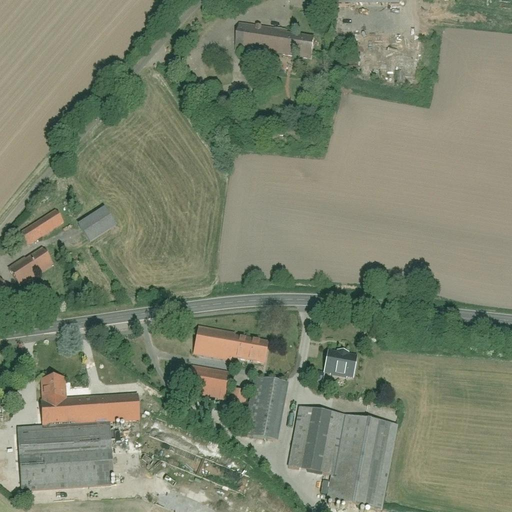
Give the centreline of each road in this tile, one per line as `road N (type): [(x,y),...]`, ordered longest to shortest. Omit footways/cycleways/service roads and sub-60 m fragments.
road 1 (secondary): [(511,320),(287,302),(0,335)]
road 2 (residential): [(210,0),(146,54),(0,236)]
